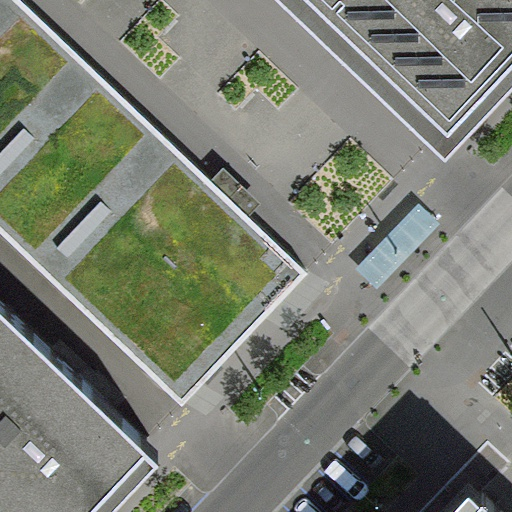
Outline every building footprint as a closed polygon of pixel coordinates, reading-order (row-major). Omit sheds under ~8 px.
[(0,0),(0,227),(185,403),(310,270),(23,0),(0,0)] [(289,0),(434,137),(450,121),(323,0),(289,0)] [(511,0),(323,0),(450,121),(511,55),(511,0)] [(0,319),(11,308),(0,297),(0,319)] [(80,511),(150,438),(11,308),(0,319),(0,511),(1,511),(80,511)] [(440,511),(505,511),(471,480),(440,511)]
